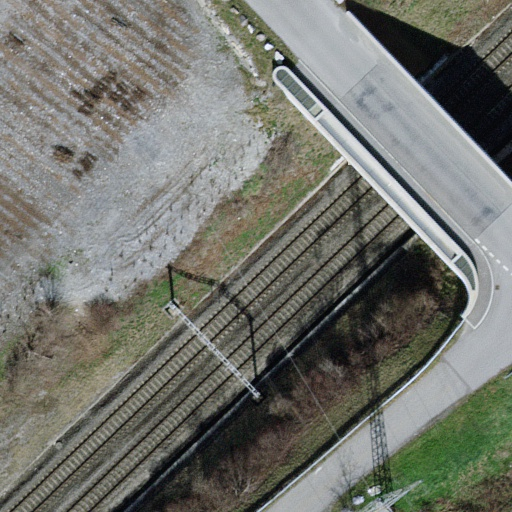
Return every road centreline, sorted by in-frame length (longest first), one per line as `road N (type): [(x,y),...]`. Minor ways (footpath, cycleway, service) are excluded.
road 1 (unclassified): [(296,0),(511,229)]
road 2 (track): [(511,318),(292,511)]
